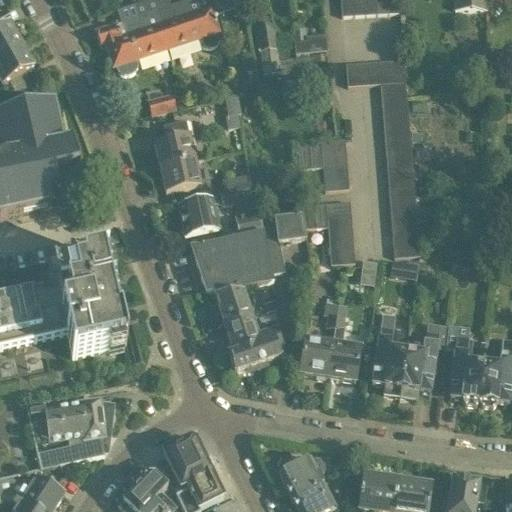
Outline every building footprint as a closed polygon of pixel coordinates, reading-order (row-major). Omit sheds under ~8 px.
[(156,21),(166,53),(197,42),(199,47),(200,48),(201,50),(203,51),(204,51),(206,52),(208,52),(210,51),(211,51),(213,50),(214,49),(216,48),(217,46),(217,45),(218,43),(218,41),(218,39),(217,35),(204,0),(187,0),(189,5),(170,11),(166,0),(156,0),(133,8),(137,20),(138,21),(150,19),(151,22),(156,21)] [(252,0),(211,0),(215,17),(255,8),(252,0)] [(353,19),(350,0),(338,0),(341,20),(353,19)] [(364,19),(362,0),(350,0),(353,19),(364,19)] [(374,0),(362,0),(364,19),(376,18),(374,0)] [(385,0),(374,0),(376,18),(387,17),(385,0)] [(400,16),(398,0),(385,0),(387,17),(400,16)] [(487,3),(486,0),(454,0),(455,14),(487,14),(487,3)] [(138,21),(137,20),(94,35),(99,51),(106,49),(113,71),(115,70),(116,75),(118,77),(119,78),(121,79),(123,79),(124,79),(126,79),(128,79),(130,79),(131,78),(133,77),(134,75),(135,74),(136,72),(137,70),(137,68),(135,63),(166,53),(156,21),(151,22),(150,19),(138,21)] [(292,52),(322,50),(321,33),(303,35),(302,27),(290,28),(292,52)] [(0,61),(20,50),(15,41),(16,38),(12,31),(10,32),(8,28),(0,32),(0,61)] [(277,62),(272,29),(255,31),(262,80),(279,77),(277,62)] [(0,84),(2,88),(32,71),(30,68),(31,65),(28,59),(25,59),(20,50),(0,61),(0,84)] [(325,56),(277,62),(279,77),(280,89),(298,85),(297,78),(327,74),(325,56)] [(391,64),(379,65),(381,88),(393,87),(391,64)] [(403,64),(391,64),(393,87),(404,86),(403,64)] [(381,88),(379,65),(368,66),(370,89),(379,88),(381,88)] [(368,66),(356,67),(358,90),(370,89),(368,66)] [(358,90),(356,67),(345,68),(346,91),(358,90)] [(221,101),(224,101),(237,98),(234,82),(228,84),(225,88),(222,92),(221,96),(221,101)] [(393,87),(381,88),(379,88),(380,101),(406,99),(404,86),(393,87)] [(145,96),(148,104),(146,104),(150,121),(175,115),(171,98),(163,100),(161,97),(158,94),(155,93),(145,96)] [(237,98),(224,101),(228,120),(225,120),(225,121),(238,118),(241,117),(237,98)] [(406,99),(380,101),(381,113),(407,111),(406,99)] [(56,196),(53,181),(78,175),(71,145),(64,146),(54,104),(0,116),(0,222),(50,211),(47,198),(56,196)] [(407,111),(381,113),(382,126),(408,124),(407,111)] [(238,118),(225,121),(227,134),(240,131),(238,118)] [(159,172),(194,164),(186,124),(162,129),(166,144),(154,147),(159,172)] [(409,136),(408,124),(382,126),(383,138),(409,136)] [(409,136),(383,138),(384,150),(410,148),(409,136)] [(420,136),(410,136),(410,145),(420,145),(420,136)] [(321,157),(345,156),(344,143),(320,145),(320,147),(321,157)] [(321,157),(320,147),(308,148),(310,172),(322,171),(322,170),(321,157)] [(310,172),(308,148),(296,149),(298,173),(310,172)] [(411,161),(410,148),(384,150),(385,163),(411,161)] [(345,156),(321,157),(322,170),(346,168),(345,156)] [(383,208),(382,160),(369,160),(370,208),(383,208)] [(411,161),(385,163),(386,175),(412,173),(411,161)] [(194,164),(159,172),(165,198),(200,190),(194,164)] [(347,180),(346,168),(322,170),(322,171),(323,182),(347,180)] [(412,173),(386,175),(387,188),(413,186),(412,173)] [(224,197),(241,194),(252,191),(249,178),(222,184),(224,197)] [(347,180),(323,182),(324,195),(348,193),(347,180)] [(413,186),(387,188),(388,200),(414,198),(413,186)] [(224,197),(210,200),(210,202),(176,209),(183,240),(218,233),(212,208),(221,206),(222,209),(232,207),(235,221),(234,221),(239,240),(261,236),(256,216),(244,219),(241,206),(243,205),(241,194),(224,197)] [(414,198),(388,200),(389,212),(415,210),(414,198)] [(326,220),(350,218),(349,205),(325,207),(326,220)] [(415,206),(416,224),(427,224),(426,206),(415,206)] [(325,207),(314,208),(316,232),(327,232),(326,220),(325,207)] [(302,209),(303,219),(304,233),(305,233),(316,232),(314,208),(302,209)] [(415,210),(389,212),(390,225),(416,223),(415,210)] [(351,230),(350,218),(326,220),(327,232),(351,230)] [(304,233),(303,219),(277,224),(279,247),(306,243),(305,233),(304,233)] [(416,223),(390,225),(391,237),(417,235),(416,223)] [(285,276),(278,247),(279,247),(277,224),(263,226),(264,235),(262,236),(272,279),(285,276)] [(351,230),(327,232),(328,244),(352,242),(351,230)] [(418,247),(417,235),(391,237),(392,249),(418,247)] [(272,279),(262,236),(190,252),(205,296),(273,286),(272,279)] [(352,242),(328,244),(329,257),(353,255),(352,242)] [(418,247),(392,249),(393,262),(419,260),(418,247)] [(471,271),(472,254),(457,254),(456,271),(471,271)] [(354,267),(353,255),(329,257),(330,269),(354,267)] [(0,354),(66,339),(71,362),(125,350),(108,276),(104,277),(102,268),(106,267),(105,261),(51,273),(55,292),(0,304),(0,354)] [(386,263),(373,262),(371,285),(374,285),(375,274),(385,275),(386,263)] [(223,330),(251,321),(242,295),(213,299),(223,330)] [(274,304),(264,307),(266,316),(276,314),(274,304)] [(336,321),(338,309),(325,307),(323,319),(328,320),(336,321)] [(258,321),(260,328),(278,322),(275,315),(258,321)] [(334,333),(336,321),(328,320),(326,331),(334,333)] [(257,340),(251,321),(223,330),(232,357),(227,358),(233,377),(280,361),(277,353),(282,351),(276,334),(257,340)] [(334,333),(332,344),(326,382),(354,386),(359,352),(340,350),(343,333),(342,333),(344,322),(336,321),(334,333)] [(406,355),(398,401),(415,404),(416,395),(417,395),(417,394),(429,396),(436,353),(445,354),(448,331),(427,328),(424,348),(423,347),(421,357),(406,355)] [(398,401),(406,355),(390,352),(392,343),(392,331),(379,329),(378,341),(370,388),(383,389),(383,390),(384,390),(382,399),(398,401)] [(478,406),(482,367),(466,365),(468,346),(467,346),(468,340),(455,340),(455,344),(449,402),(461,403),(464,409),(474,410),(477,406),(478,406)] [(304,344),(299,378),(326,382),(332,344),(323,343),(323,347),(304,344)] [(482,367),(478,406),(479,406),(481,411),(492,412),(496,406),(508,407),(511,366),(511,359),(511,360),(511,356),(511,344),(501,344),(499,359),(498,368),(482,367)] [(101,443),(101,441),(103,441),(102,439),(108,439),(112,409),(98,407),(98,405),(78,408),(79,409),(45,414),(43,404),(44,404),(24,408),(39,474),(40,474),(103,461),(103,458),(102,458),(100,443),(101,443)] [(189,478),(168,489),(179,511),(201,511),(222,502),(205,467),(195,445),(194,445),(189,444),(189,443),(175,450),(189,478)] [(173,451),(162,457),(171,476),(164,480),(168,489),(189,478),(175,450),(173,451)] [(315,463),(311,465),(310,462),(277,479),(289,504),(323,488),(319,480),(322,478),(324,474),(319,464),(315,463)] [(392,511),(396,484),(361,478),(356,511),(392,511)] [(123,507),(118,511),(172,511),(169,509),(173,505),(168,501),(169,500),(169,497),(164,493),(166,491),(154,480),(154,479),(147,479),(147,480),(122,507),(123,507)] [(17,500),(37,511),(53,511),(62,499),(34,481),(27,491),(11,481),(0,483),(0,499),(13,497),(17,499),(17,500)] [(396,484),(392,511),(427,511),(431,489),(396,484)] [(474,511),(475,506),(483,508),(485,492),(477,491),(478,489),(451,484),(446,511),(474,511)] [(335,511),(323,488),(289,504),(293,511),(335,511)] [(37,511),(17,500),(12,508),(15,510),(14,511),(37,511)]
